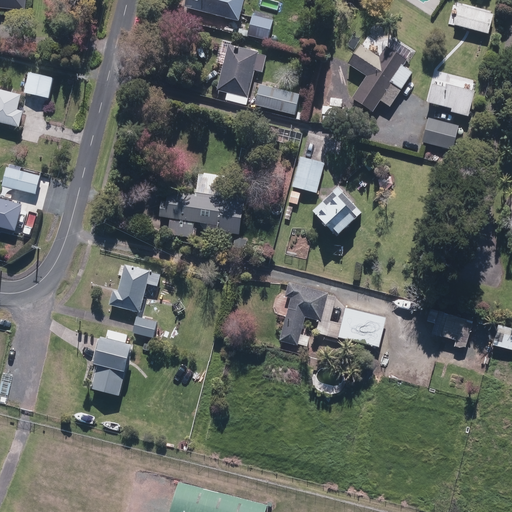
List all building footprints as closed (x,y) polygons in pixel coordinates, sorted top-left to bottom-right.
[(0,0),(0,9),(27,11),(28,0),(0,0)] [(189,0),(187,9),(240,22),(245,0),(189,0)] [(254,16),(249,35),(269,40),(274,20),(254,16)] [(353,66),(368,76),(353,98),(375,113),(383,101),(392,106),(406,84),(413,89),(420,78),(404,67),(415,51),(376,26),(363,45),(365,47),(353,66)] [(259,59),(260,53),(232,47),(233,43),(223,41),(219,63),(225,64),(219,92),(229,94),(227,101),(248,105),(256,71),(265,73),(267,61),(259,59)] [(56,77),(30,72),(26,93),(52,98),(56,77)] [(435,81),(430,104),(454,109),(453,113),(471,117),(477,91),(435,81)] [(305,114),(298,112),(302,93),(262,84),(257,105),(295,114),(294,118),(304,120),(305,114)] [(0,122),(22,127),(25,111),(21,110),(24,95),(0,90),(0,122)] [(330,114),(331,97),(317,96),(316,113),(330,114)] [(460,126),(430,118),(424,143),(454,150),(460,126)] [(318,193),(326,163),(301,158),(294,188),(318,193)] [(22,171),(18,189),(38,193),(42,175),(22,171)] [(187,220),(202,222),(201,226),(207,235),(221,236),(221,232),(241,234),(245,199),(222,197),(223,188),(198,185),(197,194),(171,192),(170,201),(164,200),(162,218),(172,219),(170,234),(186,236),(187,220)] [(339,187),(315,211),(340,237),(365,213),(339,187)] [(302,193),(292,191),(290,203),(300,205),(302,193)] [(0,198),(0,227),(17,232),(24,204),(0,198)] [(236,239),(235,248),(246,249),(247,240),(236,239)] [(114,290),(112,304),(143,311),(148,285),(159,287),(162,273),(127,266),(121,292),(114,290)] [(304,334),(308,318),(321,321),(329,293),(292,283),(288,296),(292,297),(280,340),(308,348),(312,337),(304,334)] [(388,317),(349,308),(341,339),(381,348),(388,317)] [(439,312),(433,334),(456,340),(454,345),(466,349),(474,322),(439,312)] [(159,321),(138,317),(135,334),(155,339),(159,321)] [(511,326),(499,324),(495,345),(511,349),(511,326)] [(136,344),(105,337),(98,365),(100,365),(94,389),(123,396),(136,344)] [(144,414),(131,410),(127,423),(140,427),(144,414)] [(266,511),(268,506),(176,482),(168,511),(266,511)]
